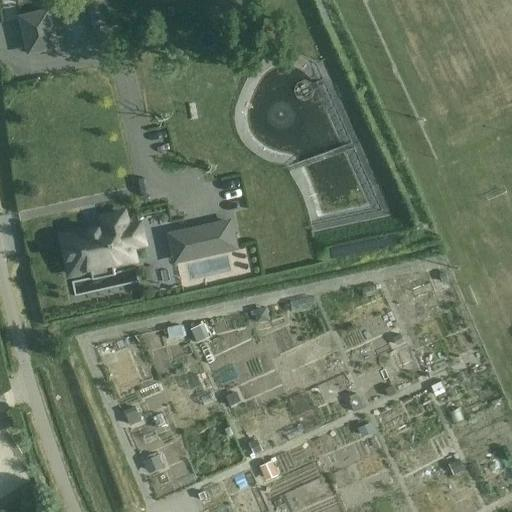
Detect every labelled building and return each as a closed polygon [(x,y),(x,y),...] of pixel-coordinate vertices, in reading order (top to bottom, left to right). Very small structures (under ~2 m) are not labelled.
[(23,18),(31,51),(55,46),(47,13),(23,18)] [(104,227),(62,236),(71,274),(91,269),(94,279),(116,274),(114,264),(135,260),(132,246),(144,243),(140,224),(127,227),(124,212),(102,217),(104,227)] [(230,222),(171,235),(176,261),(236,248),(230,222)] [(445,274),(440,276),(444,284),(449,282),(445,274)] [(285,313),(306,308),(303,294),(281,299),(285,313)] [(266,311),(256,313),(258,323),(268,321),(266,311)] [(203,325),(192,330),(197,340),(208,335),(203,325)] [(181,326),(168,329),(170,339),(183,336),(181,326)] [(401,337),(394,340),(398,348),(405,345),(401,337)] [(108,347),(99,350),(102,358),(110,355),(108,347)] [(441,385),(433,388),(436,396),(444,393),(441,385)] [(392,386),(385,390),(388,396),(395,393),(392,386)] [(235,392),(225,397),(230,406),(240,401),(235,392)] [(359,398),(350,401),(354,412),(364,408),(359,398)] [(136,413),(126,417),(130,427),(141,422),(136,413)] [(371,423),(359,428),(362,435),(374,430),(371,423)] [(159,457),(144,463),(150,477),(165,471),(159,457)] [(459,462),(450,466),(454,475),(463,471),(459,462)] [(271,464),(260,469),(267,482),(277,477),(271,464)]
